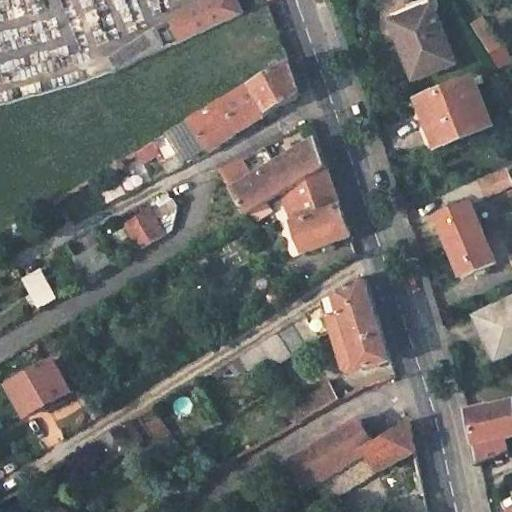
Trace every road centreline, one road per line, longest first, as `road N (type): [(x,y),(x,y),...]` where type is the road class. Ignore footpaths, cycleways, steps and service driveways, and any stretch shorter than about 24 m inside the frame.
road 1 (unclassified): [(297,0),(397,280),(434,399),(457,511)]
road 2 (unknown): [(365,249),(43,464)]
road 3 (unknown): [(406,382),(331,409),(243,456),(223,470),(196,511)]
